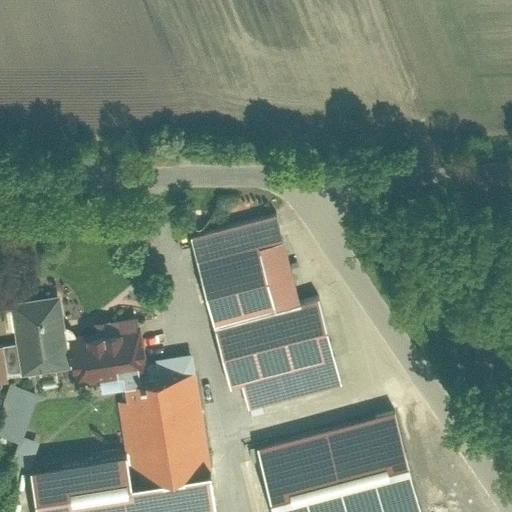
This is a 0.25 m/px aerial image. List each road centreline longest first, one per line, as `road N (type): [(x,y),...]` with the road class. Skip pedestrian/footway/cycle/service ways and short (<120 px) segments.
road 1 (unclassified): [(319,175),(332,245),(511,506)]
road 2 (residential): [(0,177),(319,175)]
road 3 (residential): [(319,175),(511,172)]
